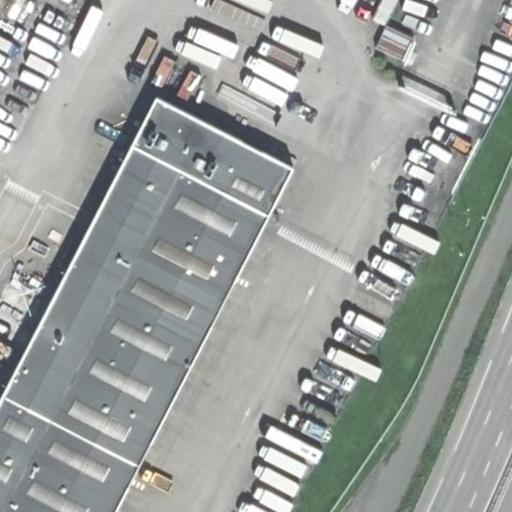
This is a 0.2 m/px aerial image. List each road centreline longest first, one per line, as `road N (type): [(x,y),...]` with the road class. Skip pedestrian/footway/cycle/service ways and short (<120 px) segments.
road 1 (unknown): [(34,175),(153,0)]
road 2 (trunk): [(511,359),(446,511)]
